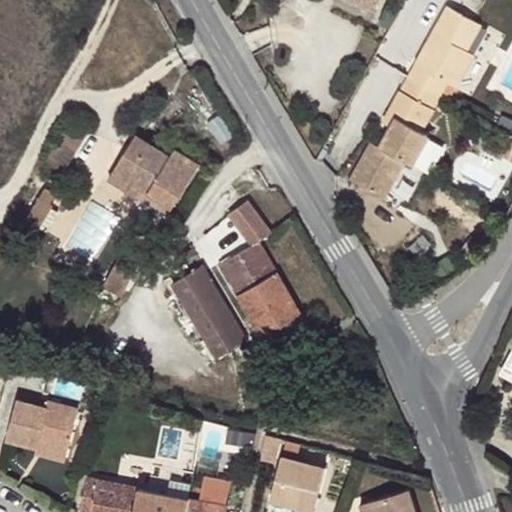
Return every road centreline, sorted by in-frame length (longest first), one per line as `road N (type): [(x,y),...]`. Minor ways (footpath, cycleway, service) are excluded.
road 1 (tertiary): [(391,344),(195,0)]
road 2 (unknown): [(215,34),(108,97),(63,98),(0,200)]
road 3 (residential): [(423,406),(469,367),(496,284)]
road 4 (residential): [(496,284),(391,344)]
